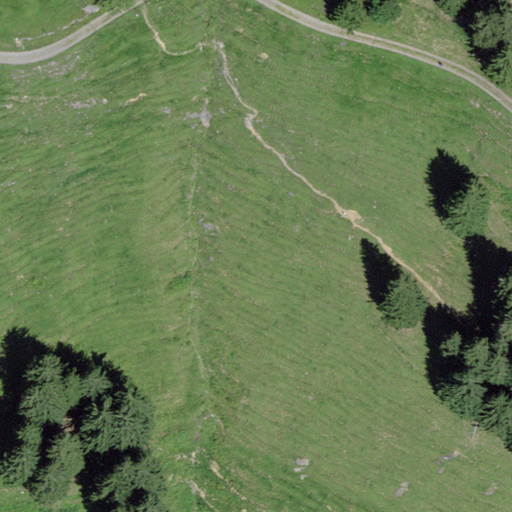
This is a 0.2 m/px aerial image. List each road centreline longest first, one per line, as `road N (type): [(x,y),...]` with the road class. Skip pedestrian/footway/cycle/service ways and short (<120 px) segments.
road 1 (track): [(511,110),(471,78),(297,20),(263,0)]
road 2 (track): [(136,0),(22,59),(0,58)]
